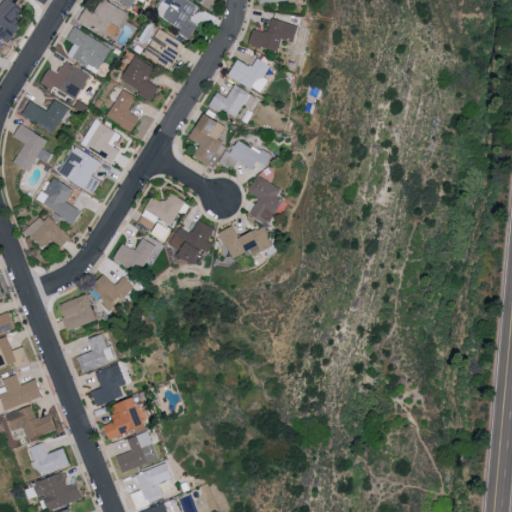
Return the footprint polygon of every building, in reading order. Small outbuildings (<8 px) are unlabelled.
[(6,0),(0,6),(0,35),(6,42),(32,18),(14,0),(6,0)] [(130,13),(105,0),(93,0),(81,21),(115,40),(130,13)] [(178,0),(172,0),(165,19),(183,26),(180,33),(193,38),(199,23),(191,20),(197,7),(178,0)] [(251,43),(280,51),(283,38),(296,42),(301,25),(274,17),(270,32),(255,28),(251,43)] [(173,67),(187,43),(160,27),(146,51),(173,67)] [(70,55),(102,69),(113,44),(74,28),(70,39),(76,41),(70,55)] [(155,98),(162,86),(148,79),(155,65),(136,55),(122,81),(155,98)] [(240,58),(231,75),(264,92),(270,78),(266,76),(272,64),(259,57),(254,66),(240,58)] [(80,98),(91,73),(65,61),(60,72),(50,68),(43,83),(54,88),(55,87),(80,98)] [(239,117),(251,91),(235,84),(229,96),(218,91),(211,105),(239,117)] [(116,99),(108,117),(135,130),(142,116),(130,111),(137,96),(116,86),(111,97),(116,99)] [(32,100),(25,113),(57,130),(70,106),(55,99),(50,109),(32,100)] [(202,143),(195,155),(214,165),(226,143),(219,140),(228,124),(206,112),(191,137),(202,143)] [(16,161),(32,170),(49,138),(22,123),(15,136),(26,141),(16,161)] [(119,129),(101,123),(98,129),(90,126),(82,146),(117,159),(122,146),(114,142),(119,129)] [(234,169),(239,160),(256,170),(260,163),(266,167),(273,154),(262,148),(261,152),(238,140),(232,152),(226,149),(220,162),(234,169)] [(102,161),(76,144),(59,171),(93,193),(101,180),(93,175),(102,161)] [(284,199),(278,197),(283,187),(258,174),(250,190),(261,196),(253,213),(272,223),(284,199)] [(84,210),(68,201),(75,188),(54,176),(40,201),(77,222),(84,210)] [(174,223),(180,210),(186,213),(192,202),(172,192),(167,201),(154,195),(146,209),(174,223)] [(27,231),(43,247),(53,238),(61,247),(72,237),(48,211),(27,231)] [(181,226),(170,245),(198,260),(207,243),(206,243),(216,227),(201,218),(193,232),(181,226)] [(255,254),(276,245),(268,224),(241,236),(236,225),(222,230),(233,257),(253,249),(255,254)] [(157,243),(144,236),(138,249),(125,242),(117,256),(143,270),(157,243)] [(137,285),(126,275),(118,284),(107,273),(91,290),(113,311),(137,285)] [(70,329),(99,318),(89,293),(63,303),(68,315),(65,316),(70,329)] [(0,334),(18,328),(12,310),(0,314),(0,334)] [(90,337),(94,350),(79,354),(84,370),(114,361),(105,333),(90,337)] [(0,338),(0,366),(17,361),(19,366),(30,362),(25,346),(14,349),(10,335),(0,338)] [(97,371),(103,386),(93,390),(99,405),(126,395),(122,385),(128,383),(121,362),(97,371)] [(44,395),(38,378),(22,384),(18,373),(3,378),(6,385),(0,387),(0,390),(7,409),(44,395)] [(151,424),(140,394),(113,405),(118,420),(107,424),(112,438),(151,424)] [(25,426),(30,439),(59,428),(53,412),(39,418),(33,403),(8,413),(15,430),(25,426)] [(133,449),(119,455),(126,471),(160,457),(148,430),(129,438),(133,449)] [(66,446),(49,452),(45,441),(30,446),(41,474),(72,463),(66,446)] [(133,492),(138,507),(165,497),(162,491),(173,487),(169,478),(175,476),(170,462),(136,474),(141,489),(133,492)] [(36,481),(41,495),(46,493),(51,509),(85,497),(79,481),(69,485),(65,471),(36,481)] [(176,511),(173,499),(140,510),(140,511),(176,511)]
